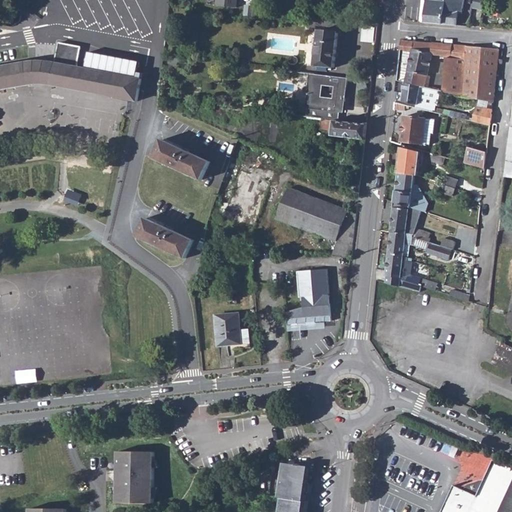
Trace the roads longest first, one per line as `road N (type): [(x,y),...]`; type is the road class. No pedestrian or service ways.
road 1 (tertiary): [(325,371),(0,409)]
road 2 (tertiary): [(0,418),(287,388),(317,395)]
road 3 (tertiary): [(390,29),(355,333)]
road 4 (residential): [(511,79),(482,300)]
road 5 (tertiary): [(511,440),(378,382)]
road 6 (tertiary): [(377,408),(405,405),(511,453)]
road 7 (residential): [(390,29),(511,41)]
